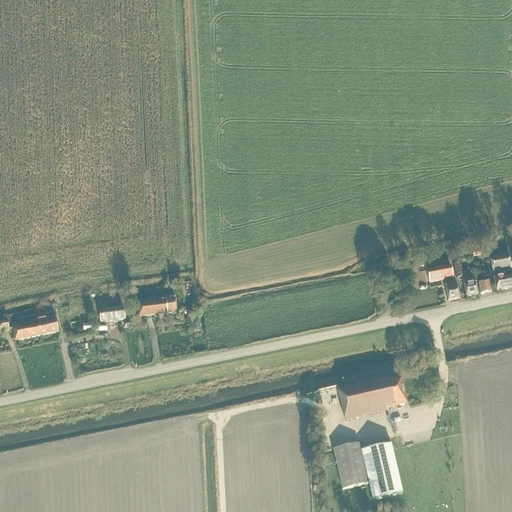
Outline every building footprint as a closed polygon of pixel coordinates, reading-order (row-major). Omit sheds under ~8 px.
[(471,250),(472,258),(481,256),(479,248),(471,250)] [(508,255),(506,248),(497,250),(498,257),(488,259),(495,292),(511,288),(511,277),(506,279),(505,273),(511,272),(508,255)] [(465,298),(477,296),(473,279),(468,280),(467,273),(461,274),(459,264),(453,265),(456,280),(461,279),(465,298)] [(448,302),(458,300),(455,284),(454,284),(453,283),(450,283),(450,280),(452,279),(449,267),(426,272),(428,284),(444,281),(448,302)] [(479,295),(489,293),(487,283),(477,284),(479,295)] [(124,321),(122,299),(101,301),(102,310),(91,312),(92,326),(101,325),(101,323),(124,321)] [(138,318),(176,313),(174,301),(169,302),(168,299),(136,302),(138,318)] [(54,318),(49,320),(47,313),(54,311),(53,306),(35,310),(36,315),(36,317),(35,317),(37,325),(40,337),(57,333),(54,318)] [(40,337),(37,325),(35,317),(18,321),(19,327),(11,328),(14,342),(40,337)] [(0,333),(9,332),(6,321),(0,322),(0,333)] [(393,408),(406,405),(400,379),(390,381),(390,380),(387,381),(386,379),(337,391),(344,421),(386,412),(385,411),(393,409),(393,408)] [(332,451),(342,491),(368,486),(371,502),(401,496),(390,446),(360,453),(358,445),(332,451)]
